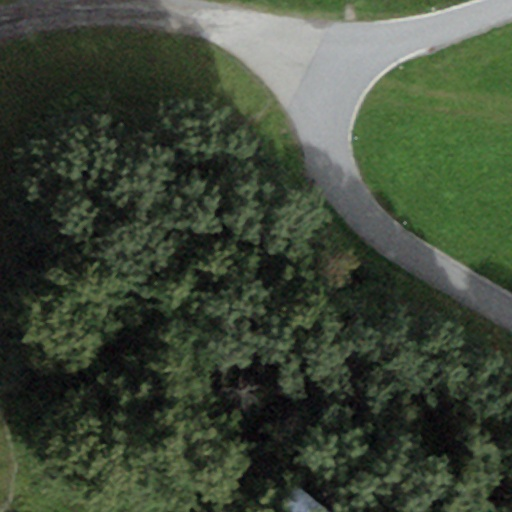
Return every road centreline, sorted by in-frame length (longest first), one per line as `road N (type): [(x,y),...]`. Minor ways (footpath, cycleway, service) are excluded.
road 1 (unclassified): [(511,320),(379,240),(354,210),(335,172),(321,67)]
road 2 (unclassified): [(321,67),(172,16),(94,10),(0,25)]
road 3 (unclassified): [(321,67),(511,3)]
